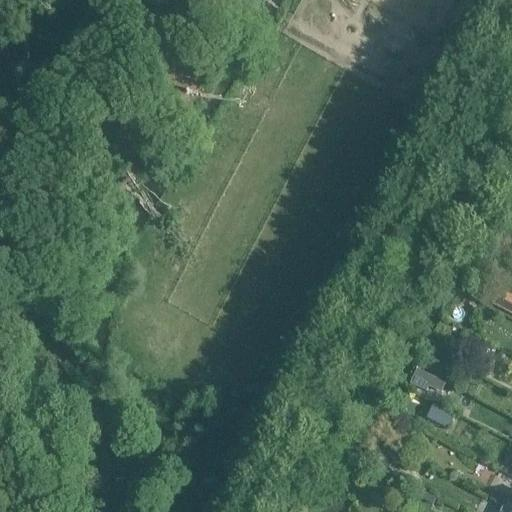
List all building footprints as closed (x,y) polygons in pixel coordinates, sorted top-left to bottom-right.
[(511,263),(511,239),(498,232),(488,250),(511,263)] [(496,307),(511,315),(511,297),(503,293),(496,307)] [(442,371),(437,382),(446,387),(449,388),(455,378),(442,371)] [(433,406),(427,419),(448,430),(455,416),(433,406)] [(375,455),(371,463),(383,468),(387,460),(375,455)] [(490,500),(511,511),(511,498),(507,495),(507,496),(496,490),(490,500)] [(383,498),(374,494),(371,503),(380,506),(383,498)] [(426,494),(422,501),(433,507),(436,500),(426,494)]
